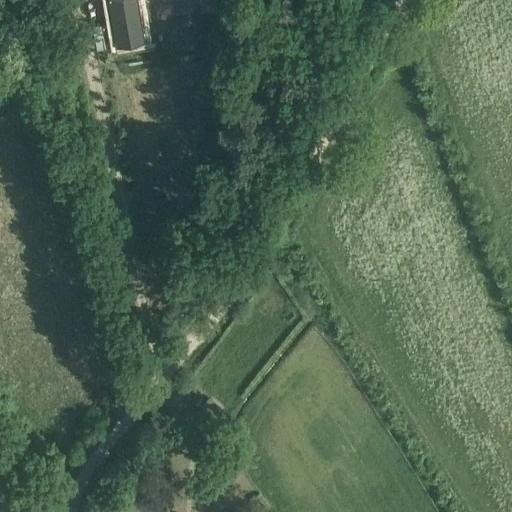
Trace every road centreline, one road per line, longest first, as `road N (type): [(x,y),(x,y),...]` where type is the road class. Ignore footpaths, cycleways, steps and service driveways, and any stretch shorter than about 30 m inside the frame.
road 1 (track): [(407,0),(222,309),(154,392)]
road 2 (track): [(154,392),(65,0)]
road 3 (track): [(73,511),(154,392)]
